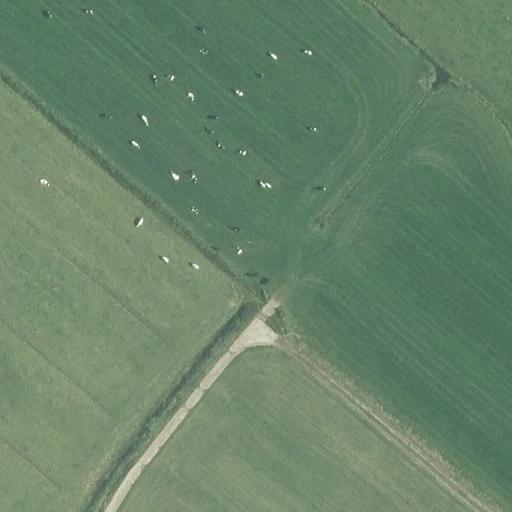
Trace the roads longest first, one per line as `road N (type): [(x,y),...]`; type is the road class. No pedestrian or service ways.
road 1 (track): [(108,511),(167,423),(281,293),(182,210)]
road 2 (track): [(250,330),(277,341),(481,511)]
